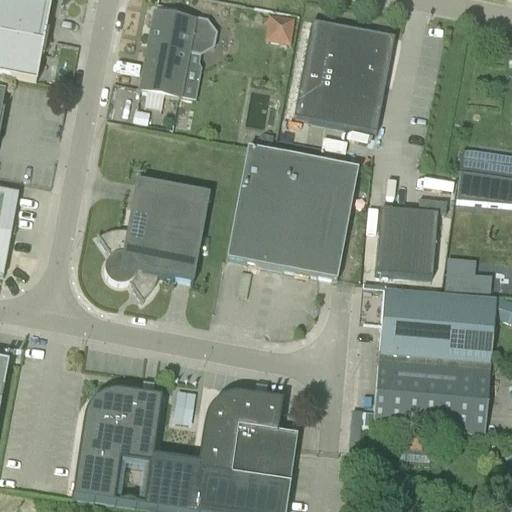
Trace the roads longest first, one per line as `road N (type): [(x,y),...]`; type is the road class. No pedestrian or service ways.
road 1 (unclassified): [(52,329),(112,0)]
road 2 (unclassified): [(339,380),(52,329)]
road 3 (unclassified): [(511,21),(386,0)]
